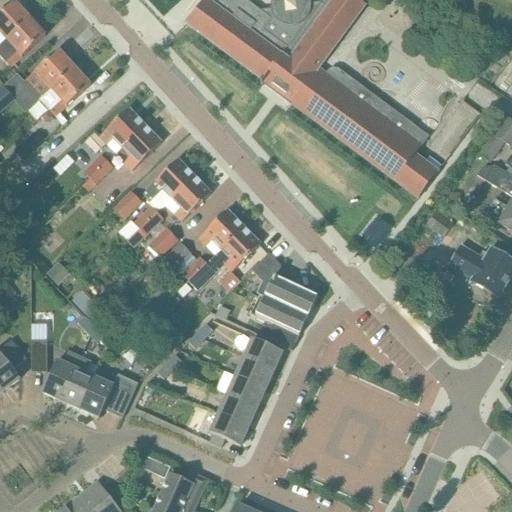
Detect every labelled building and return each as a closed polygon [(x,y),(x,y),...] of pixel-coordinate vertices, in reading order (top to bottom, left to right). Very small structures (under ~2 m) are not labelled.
[(328,72),(325,76),(318,70),(322,64),(323,64),(366,6),(357,0),(323,0),(321,3),(311,5),(309,0),(273,0),(273,2),(272,10),(261,11),(245,0),(206,0),(187,25),(213,44),(212,45),(213,45),(214,45),(221,49),(220,50),(221,51),(221,50),(263,81),(261,85),(263,86),(268,79),(295,99),(291,105),(292,106),(293,105),(303,113),(302,114),(304,115),(304,114),(326,130),(325,131),(327,132),(328,131),(350,147),(349,148),(350,149),(351,148),(373,165),(372,166),(373,167),(374,166),(419,199),(438,174),(415,157),(429,138),(337,70),(333,69),(328,72)] [(0,46),(30,19),(15,2),(0,15),(0,46)] [(46,37),(30,19),(0,46),(0,48),(8,58),(4,61),(11,69),(46,37)] [(42,97),(43,98),(75,69),(60,52),(24,84),(39,100),(42,97)] [(91,87),(75,69),(43,98),(52,108),(49,111),(56,118),(91,87)] [(0,115),(15,102),(3,88),(0,90),(0,115)] [(123,149),(145,127),(129,111),(101,138),(108,146),(117,155),(123,149)] [(511,148),(511,121),(506,118),(479,156),(491,165),(505,144),(511,148)] [(145,127),(123,149),(132,158),(125,164),(133,172),(162,144),(145,127)] [(45,143),(37,135),(14,152),(23,162),(24,163),(45,143)] [(14,152),(6,160),(15,169),(23,162),(14,152)] [(91,181),(108,163),(102,157),(84,174),(91,181)] [(165,206),(194,178),(179,162),(164,176),(154,185),(143,196),(150,204),(152,202),(161,210),(165,206)] [(114,170),(108,163),(91,181),(83,188),(89,194),(114,170)] [(10,175),(15,170),(9,164),(4,169),(10,175)] [(499,224),(511,232),(511,164),(506,174),(494,166),(493,168),(483,169),(478,177),(511,197),(511,202),(508,210),(498,204),(489,218),(499,224)] [(211,195),(194,178),(165,206),(182,223),(211,195)] [(460,194),(448,194),(448,207),(460,207),(460,194)] [(141,204),(132,195),(115,211),(124,220),(141,204)] [(134,226),(139,231),(157,214),(151,208),(134,226)] [(209,246),(214,242),(222,250),(244,229),(228,212),(201,238),(209,246)] [(431,263),(442,248),(439,246),(453,228),(450,226),(452,223),(438,213),(412,249),(431,263)] [(131,244),(136,250),(140,245),(157,229),(164,221),(158,214),(157,214),(139,231),(140,232),(129,242),(131,244)] [(149,245),(160,256),(177,240),(166,229),(149,245)] [(261,246),(244,229),(222,250),(215,258),(207,265),(214,272),(213,273),(215,275),(224,267),(231,274),(261,246)] [(190,283),(207,265),(201,259),(197,262),(192,256),(192,255),(182,245),(163,262),(174,273),(177,270),(190,283)] [(472,283),(498,299),(511,276),(511,262),(490,249),(487,255),(483,253),(480,257),(460,246),(459,249),(449,267),(473,281),(472,283)] [(274,326),(299,338),(318,298),(277,278),(282,268),(269,255),(252,271),(263,282),(257,295),(262,297),(253,315),(274,326)] [(58,287),(71,275),(59,263),(47,275),(58,287)] [(214,272),(207,265),(190,283),(196,289),(213,273),(214,272)] [(240,283),(234,276),(222,288),(229,294),(240,283)] [(0,306),(16,294),(7,283),(0,288),(0,306)] [(105,313),(93,301),(81,313),(93,324),(105,313)] [(217,317),(226,321),(230,312),(221,308),(217,317)] [(79,326),(89,336),(95,329),(86,319),(79,326)] [(207,326),(198,335),(205,342),(214,333),(207,326)] [(299,338),(274,326),(266,342),(291,354),(299,338)] [(105,339),(95,329),(89,336),(98,345),(105,339)] [(196,351),(205,342),(198,335),(189,344),(196,351)] [(253,339),(244,359),(274,373),(283,354),(253,339)] [(48,342),(32,342),(32,374),(48,374),(48,342)] [(0,387),(4,393),(21,380),(14,371),(26,361),(11,343),(0,352),(0,387)] [(151,353),(161,361),(166,355),(157,346),(151,353)] [(43,394),(63,403),(77,371),(81,361),(62,353),(58,362),(43,394)] [(176,357),(167,366),(174,373),(183,363),(176,357)] [(266,391),(274,373),(244,359),(236,378),(266,391)] [(77,371),(63,403),(81,411),(96,379),(86,375),(91,365),(81,361),(77,371)] [(165,382),(174,373),(167,366),(158,375),(165,382)] [(96,379),(81,411),(100,420),(104,411),(123,420),(139,385),(121,377),(115,387),(96,379)] [(257,410),(266,391),(236,378),(227,397),(257,410)] [(249,429),(257,410),(227,397),(219,416),(249,429)] [(219,416),(210,434),(214,436),(211,444),(222,449),(226,441),(241,448),(249,429),(219,416)] [(143,470),(149,473),(154,462),(148,459),(143,470)] [(194,511),(208,482),(189,474),(185,482),(171,476),(154,511),(194,511)] [(80,499),(89,511),(120,511),(99,484),(80,499)] [(62,511),(89,511),(80,499),(62,511)]
